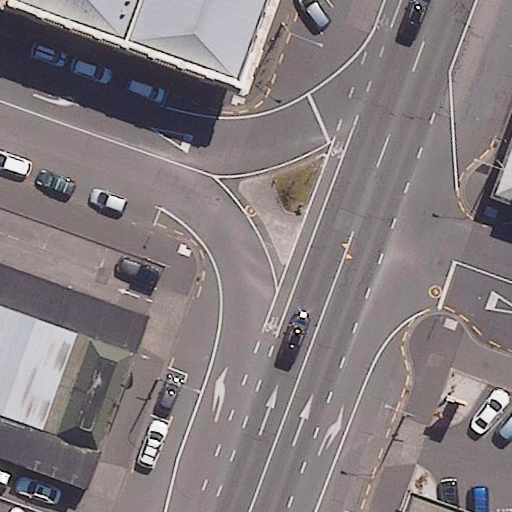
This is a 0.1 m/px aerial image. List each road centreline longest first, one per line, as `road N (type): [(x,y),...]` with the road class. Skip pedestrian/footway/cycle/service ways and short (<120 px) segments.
road 1 (residential): [(183,511),(244,331),(249,288),(224,225),(172,160)]
road 2 (trunk): [(249,511),(357,224)]
road 3 (residential): [(172,160),(287,138),(413,78)]
road 4 (residential): [(172,160),(0,99)]
road 5 (residential): [(511,282),(357,224)]
road 6 (trunk): [(357,224),(413,78)]
